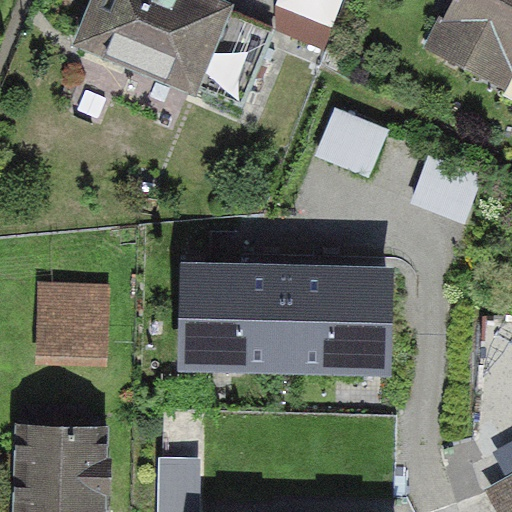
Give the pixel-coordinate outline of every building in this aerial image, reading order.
[(267,19),(220,0),(100,0),(80,50),(230,111),(267,19)] [(342,24),(351,0),(287,0),(287,3),(342,24)] [(511,0),(437,0),(417,39),(511,88),(511,0)] [(326,153),(378,173),(397,125),(344,105),(326,153)] [(287,270),(175,266),(171,376),(283,380),(287,270)] [(398,273),(287,270),(283,380),(395,383),(398,273)] [(109,284),(36,282),(34,358),(106,360),(109,284)] [(110,511),(113,437),(38,435),(36,511),(110,511)]
